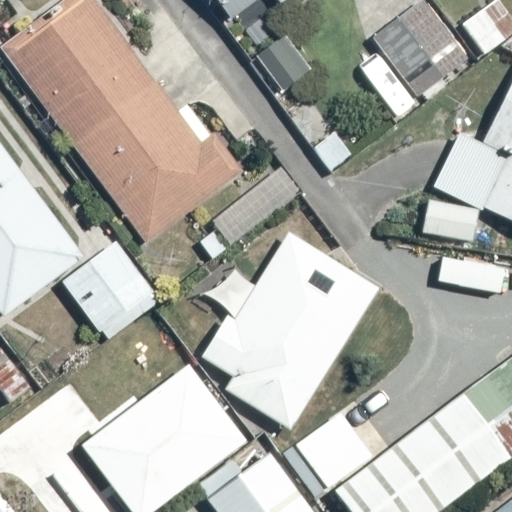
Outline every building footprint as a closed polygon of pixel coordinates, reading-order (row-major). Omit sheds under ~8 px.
[(88,0),(58,0),(0,42),(0,48),(138,244),(234,171),(183,102),(171,109),(88,0)] [(211,0),(222,16),(243,0),(268,0),(270,2),(272,0),(211,0)] [(370,40),(378,51),(356,67),(394,119),(424,97),(470,64),(424,1),(370,40)] [(511,19),(499,1),(461,27),(483,58),(511,37),(511,19)] [(277,38),(247,62),(277,98),(306,74),(277,38)] [(511,65),(477,140),(452,131),(426,188),(511,224),(511,65)] [(352,155),(331,125),(307,142),(328,172),(352,155)] [(0,148),(0,310),(78,254),(0,148)] [(370,285),(284,228),(229,317),(220,312),(193,356),(224,372),(217,387),(283,428),(370,285)] [(0,347),(0,397),(6,406),(31,386),(0,347)] [(511,355),(472,386),(463,393),(511,457),(511,456),(511,355)] [(463,393),(388,450),(350,400),(281,452),(319,503),(333,492),(347,511),(439,511),(511,457),(463,393)] [(0,485),(47,448),(19,412),(0,427),(0,485)] [(312,511),(266,450),(204,495),(216,511),(312,511)] [(511,511),(511,493),(487,511),(511,511)]
